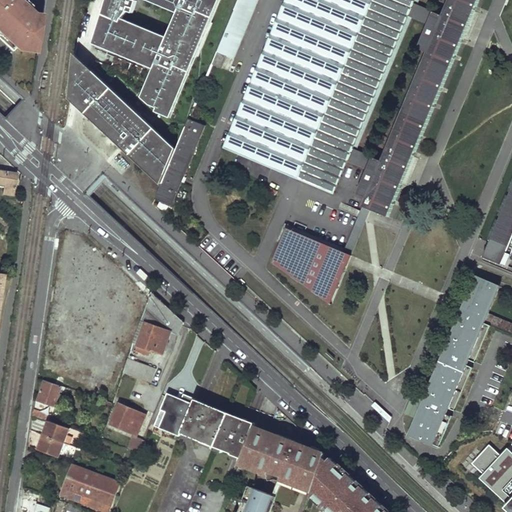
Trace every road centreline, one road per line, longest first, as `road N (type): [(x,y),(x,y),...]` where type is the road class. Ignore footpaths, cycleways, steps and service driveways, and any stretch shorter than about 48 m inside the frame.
road 1 (secondary): [(416,511),(146,261)]
road 2 (residential): [(67,202),(50,227),(10,511)]
road 3 (secondary): [(146,261),(0,124)]
